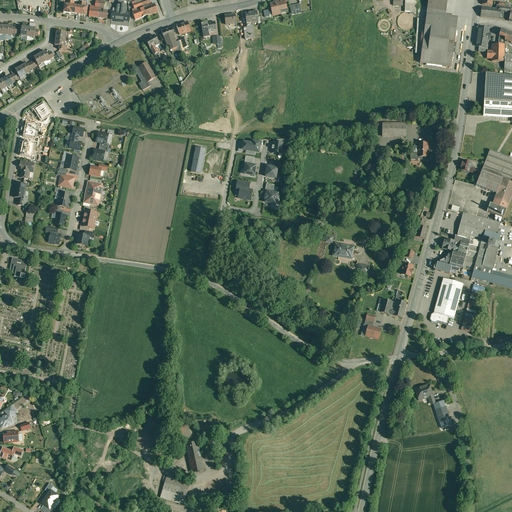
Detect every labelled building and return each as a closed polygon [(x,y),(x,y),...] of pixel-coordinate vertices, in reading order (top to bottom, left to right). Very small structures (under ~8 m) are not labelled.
[(284,0),(281,1),(276,2),(276,3),(270,4),(273,16),(280,14),(280,11),(287,9),(285,2),(284,0)] [(428,0),(420,63),(451,67),(457,18),(445,16),(447,0),(428,0)] [(416,2),(406,1),(405,13),(415,13),(416,2)] [(95,7),(91,6),(90,9),(89,17),(98,18),(99,10),(99,7),(100,2),(96,2),(95,7)] [(117,4),(116,12),(112,12),(111,20),(118,20),(118,22),(123,23),(123,21),(129,22),(130,14),(130,13),(125,13),(126,5),(123,5),(117,4)] [(154,4),(143,8),(146,16),(157,12),(154,4)] [(299,4),(290,6),(292,15),(301,14),(299,4)] [(496,9),(481,7),(480,17),(500,19),(501,13),(510,14),(511,11),(511,8),(504,7),(496,6),(496,9)] [(143,8),(132,13),(135,20),(146,16),(143,8)] [(108,11),(99,10),(98,18),(107,19),(108,11)] [(256,12),(245,13),(247,26),(252,26),(252,23),(258,22),(256,12)] [(236,14),(225,15),(227,24),(237,23),(236,14)] [(187,22),(176,26),(180,35),(191,31),(187,22)] [(208,23),(202,25),(203,30),(202,31),(204,38),(209,37),(208,32),(216,30),(215,23),(208,25),(208,23)] [(489,29),(479,27),(476,47),(479,47),(478,52),(485,53),(486,48),(487,40),(490,40),(491,34),(488,33),(489,29)] [(172,28),(161,32),(164,40),(165,40),(167,46),(169,46),(171,50),(177,48),(175,42),(173,37),(175,36),(172,28)] [(511,33),(508,32),(501,29),(499,36),(505,38),(505,42),(511,44),(511,33)] [(154,35),(145,41),(150,49),(152,52),(156,50),(154,47),(159,44),(154,35)] [(220,36),(213,37),(213,44),(217,46),(221,45),(220,36)] [(186,38),(181,40),(184,48),(189,47),(186,38)] [(67,42),(56,41),(55,45),(60,46),(59,50),(66,51),(67,42)] [(87,44),(82,48),(86,52),(91,48),(87,44)] [(498,45),(492,44),(492,52),(487,51),(487,59),(492,59),(492,62),(504,62),(504,57),(504,53),(505,45),(498,45)] [(47,54),(45,51),(45,52),(40,55),(44,62),(47,61),(46,61),(49,59),(49,60),(50,59),(47,54)] [(40,55),(34,58),(34,57),(34,58),(35,60),(38,65),(38,66),(38,65),(41,64),(44,62),(40,55)] [(142,66),(139,67),(139,68),(135,70),(141,80),(140,80),(142,83),(139,84),(143,91),(150,86),(148,82),(155,78),(147,63),(142,66)] [(26,65),(21,68),(25,75),(28,74),(28,73),(30,72),(31,72),(27,65),(27,64),(26,64),(26,65)] [(21,68),(16,71),(15,70),(15,71),(16,73),(19,78),(19,79),(20,78),(22,76),(22,77),(25,75),(21,68)] [(511,76),(486,74),(483,116),(511,117),(511,76)] [(8,77),(3,80),(7,87),(10,86),(9,85),(12,84),(12,85),(13,84),(9,77),(8,76),(8,77)] [(405,124),(383,124),(383,136),(405,137),(405,124)] [(84,129),(74,127),(72,134),(72,135),(79,136),(83,137),(84,129)] [(29,144),(35,145),(37,136),(32,135),(33,131),(29,130),(28,134),(24,134),(21,154),(27,155),(29,144)] [(103,133),(102,133),(98,133),(96,142),(100,143),(106,144),(109,144),(110,144),(112,135),(106,134),(105,133),(103,133)] [(78,142),(71,141),(69,148),(74,149),(80,150),(82,143),(78,142)] [(260,143),(253,141),(252,144),(243,142),(242,149),(258,152),(260,143)] [(277,143),(273,142),(273,146),(272,146),(272,149),(272,153),(282,154),(283,145),(283,144),(277,143)] [(428,143),(418,143),(418,153),(410,153),(410,160),(418,160),(418,159),(422,159),(422,157),(427,157),(428,143)] [(206,150),(195,148),(191,172),(201,174),(206,150)] [(511,194),(511,158),(490,149),(482,171),(480,176),(477,182),(498,189),(492,205),(506,210),(511,194)] [(98,151),(94,150),(93,159),(96,160),(97,161),(100,162),(101,161),(103,161),(105,152),(98,151)] [(71,157),(67,156),(66,162),(77,165),(78,158),(79,158),(71,157)] [(245,163),(253,165),(254,158),(246,156),(244,164),(245,164),(245,163)] [(471,162),(463,160),(460,170),(469,172),(470,167),(471,162)] [(34,164),(21,162),(20,167),(22,167),(21,170),(22,171),(21,174),(20,174),(20,177),(20,178),(24,178),(28,179),(29,172),(33,172),(34,164)] [(77,165),(66,162),(65,169),(68,170),(76,171),(77,165)] [(253,165),(245,163),(245,164),(243,175),(255,177),(257,165),(253,165)] [(99,168),(91,166),(89,175),(100,177),(101,170),(102,168),(99,168)] [(269,167),(267,167),(266,177),(276,178),(277,168),(269,167)] [(66,176),(61,175),(61,176),(59,186),(72,189),(74,178),(66,176)] [(90,182),(88,182),(87,189),(101,192),(103,185),(99,184),(90,182)] [(252,190),(244,189),(245,183),(238,182),(236,191),(240,191),(238,198),(250,200),(252,190)] [(23,185),(16,184),(14,197),(18,198),(17,205),(24,206),(26,207),(27,197),(24,196),(26,185),(23,185)] [(265,191),(267,192),(273,193),(274,185),(266,184),(265,191)] [(101,192),(87,189),(84,203),(98,206),(101,192)] [(63,193),(60,193),(56,192),(55,199),(58,199),(70,202),(70,201),(71,195),(63,193)] [(273,193),(267,192),(267,195),(266,195),(265,199),(266,199),(265,202),(276,204),(277,201),(278,201),(278,197),(277,197),(278,194),(273,193)] [(70,202),(58,199),(57,206),(68,208),(70,202)] [(92,212),(86,211),(84,216),(84,218),(95,221),(96,216),(95,216),(96,213),(92,212)] [(63,215),(57,214),(56,219),(55,220),(54,223),(55,224),(55,225),(64,226),(65,223),(66,219),(65,219),(66,216),(63,215)] [(500,224),(463,214),(457,237),(470,241),(499,249),(501,235),(498,234),(500,224)] [(95,221),(84,218),(83,221),(84,221),(82,226),(89,228),(93,228),(93,225),(94,225),(95,221)] [(420,220),(418,226),(415,233),(416,234),(416,237),(425,239),(428,228),(423,227),(424,221),(420,220)] [(58,229),(47,226),(46,232),(51,233),(57,234),(58,229)] [(57,234),(51,233),(49,242),(51,243),(52,244),(54,244),(55,244),(59,244),(61,235),(57,234)] [(84,236),(80,235),(79,239),(76,238),(75,244),(87,246),(89,237),(84,236)] [(457,237),(455,237),(454,242),(456,242),(453,252),(452,256),(446,259),(440,263),(440,265),(449,268),(449,267),(449,265),(463,268),(470,241),(457,237)] [(454,242),(444,239),(442,249),(453,252),(456,242),(454,242)] [(499,249),(470,241),(463,268),(474,271),(472,278),(511,288),(511,275),(493,271),(499,249)] [(345,246),(335,244),(333,256),(339,257),(339,255),(346,256),(346,258),(352,259),(354,247),(350,247),(350,246),(349,246),(346,245),(346,246),(345,246)] [(414,252),(407,250),(406,257),(412,259),(414,252)] [(27,261),(12,258),(10,270),(13,270),(12,273),(15,274),(14,277),(20,278),(20,279),(24,280),(25,276),(24,275),(27,261)] [(413,266),(404,264),(401,274),(410,277),(411,274),(413,270),(412,270),(413,266)] [(449,268),(440,265),(437,264),(435,270),(450,274),(451,268),(449,267),(449,268)] [(368,267),(359,265),(358,273),(367,275),(368,267)] [(463,284),(443,279),(432,320),(447,324),(449,318),(454,319),(463,284)] [(485,288),(474,285),(461,329),(472,333),(485,288)] [(404,297),(398,296),(395,309),(394,309),(393,308),(391,307),(392,302),(380,299),(377,312),(402,318),(406,303),(403,302),(404,297)] [(376,316),(367,314),(366,320),(374,322),(376,316)] [(381,329),(367,326),(364,336),(378,340),(381,329)] [(429,384),(415,389),(419,401),(429,397),(431,402),(434,400),(429,384)] [(443,401),(433,404),(441,427),(451,424),(443,401)] [(11,406),(5,411),(7,415),(8,416),(0,418),(0,423),(1,428),(2,428),(14,424),(11,416),(16,412),(11,406)] [(29,423),(20,425),(22,431),(30,428),(29,423)] [(188,425),(180,427),(183,440),(191,438),(188,425)] [(18,432),(9,432),(10,435),(4,436),(4,443),(18,441),(18,432)] [(197,442),(185,445),(192,473),(204,471),(197,442)] [(23,451),(14,448),(13,452),(14,453),(13,454),(21,457),(23,451)] [(13,452),(3,449),(0,457),(11,461),(13,454),(14,453),(13,452)] [(15,470),(8,465),(4,471),(12,475),(15,470)] [(190,484),(167,477),(162,490),(186,497),(190,484)] [(49,484),(45,490),(48,493),(50,490),(51,490),(53,487),(49,484)] [(48,493),(40,503),(43,505),(49,509),(51,507),(52,507),(57,499),(57,498),(59,496),(51,490),(50,490),(48,493)]
